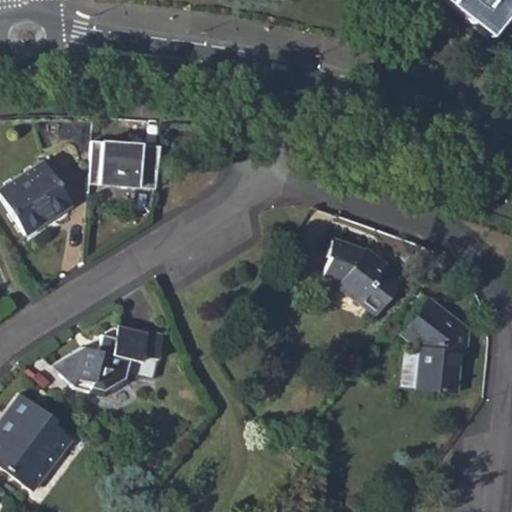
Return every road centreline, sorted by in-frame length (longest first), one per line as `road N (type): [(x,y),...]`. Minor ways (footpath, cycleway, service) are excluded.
road 1 (residential): [(272,175),(457,232),(492,269),(509,311),(495,511)]
road 2 (residential): [(272,175),(0,354)]
road 3 (primary): [(348,96),(511,153)]
road 4 (primary): [(181,63),(348,96)]
road 5 (residential): [(273,146),(221,89),(181,63)]
